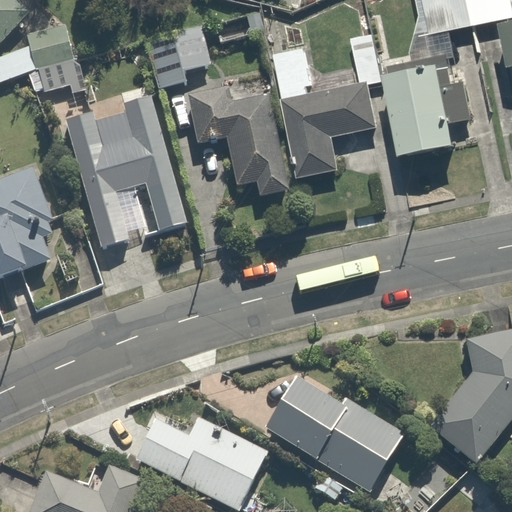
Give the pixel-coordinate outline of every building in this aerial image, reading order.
[(0,0),(0,41),(34,7),(27,0),(0,0)] [(511,0),(411,0),(418,33),(511,14),(511,0)] [(27,54),(0,58),(0,85),(34,79),(37,96),(80,87),(68,21),(23,29),(27,54)] [(139,35),(152,90),(182,83),(178,69),(205,63),(195,22),(139,35)] [(511,22),(497,25),(511,94),(511,22)] [(366,32),(347,37),(359,81),(379,76),(366,32)] [(307,47),(268,56),(295,178),(332,169),(325,139),(373,128),(363,82),(316,92),(307,47)] [(434,63),(380,72),(394,151),(448,141),(434,63)] [(180,88),(189,145),(223,139),(231,184),(248,181),(251,198),(280,193),(260,74),(180,88)] [(121,109),(60,126),(96,252),(126,243),(111,192),(138,185),(152,233),(183,224),(146,95),(119,102),(121,109)] [(23,168),(0,178),(0,276),(41,258),(33,239),(50,231),(23,168)] [(511,328),(463,337),(470,375),(425,425),(460,456),(511,398),(511,328)] [(283,370),(249,425),(358,492),(392,437),(283,370)] [(183,437),(146,420),(127,461),(231,510),(259,451),(191,419),(183,437)] [(88,492),(38,473),(23,511),(126,511),(138,483),(98,467),(88,492)]
